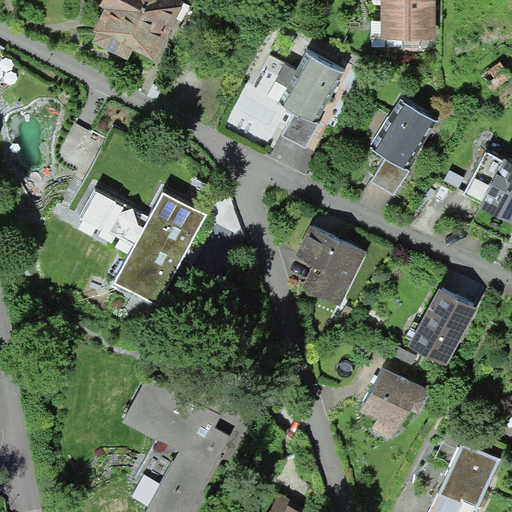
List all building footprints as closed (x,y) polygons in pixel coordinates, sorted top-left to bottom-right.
[(89,0),(93,7),(97,10),(82,39),(118,58),(128,40),(146,49),(170,3),(163,0),(89,0)] [(431,0),(376,0),(379,40),(433,38),(431,0)] [(342,73),(303,52),(275,105),(314,125),(342,73)] [(429,118),(397,99),(368,147),(400,166),(429,118)] [(511,162),(499,156),(474,207),(511,225),(511,162)] [(207,215),(160,190),(111,281),(157,306),(207,215)] [(364,250),(310,225),(295,257),(311,265),(301,286),(339,304),(364,250)] [(471,307),(432,287),(401,346),(441,366),(471,307)] [(425,389),(374,369),(357,412),(374,419),(368,433),(392,442),(404,411),(415,415),(425,389)] [(188,511),(237,421),(146,373),(120,422),(174,450),(141,511),(188,511)] [(497,460),(456,443),(435,492),(476,510),(497,460)]
